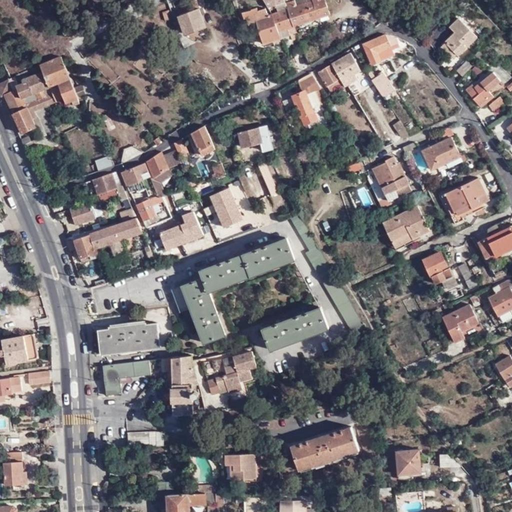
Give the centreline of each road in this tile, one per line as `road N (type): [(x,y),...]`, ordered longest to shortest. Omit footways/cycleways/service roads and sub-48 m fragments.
road 1 (secondary): [(91,511),(70,298),(0,116)]
road 2 (secondary): [(0,155),(54,297),(73,511)]
road 3 (residential): [(418,42),(511,180)]
